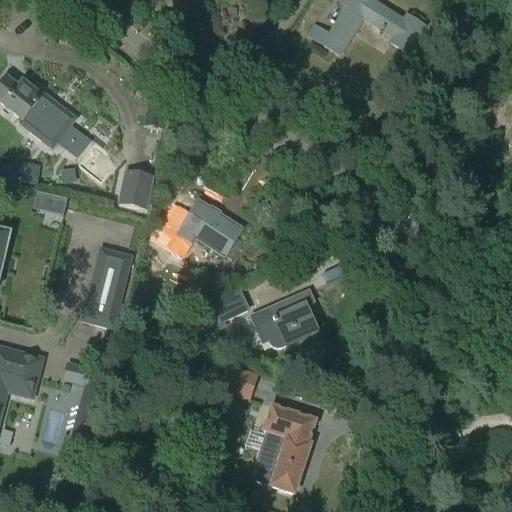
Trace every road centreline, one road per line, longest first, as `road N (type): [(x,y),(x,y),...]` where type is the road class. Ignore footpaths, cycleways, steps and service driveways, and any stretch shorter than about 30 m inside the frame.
road 1 (residential): [(395,226),(80,0)]
road 2 (residential): [(395,511),(429,389),(429,355),(395,226)]
road 3 (residential): [(511,290),(395,226)]
